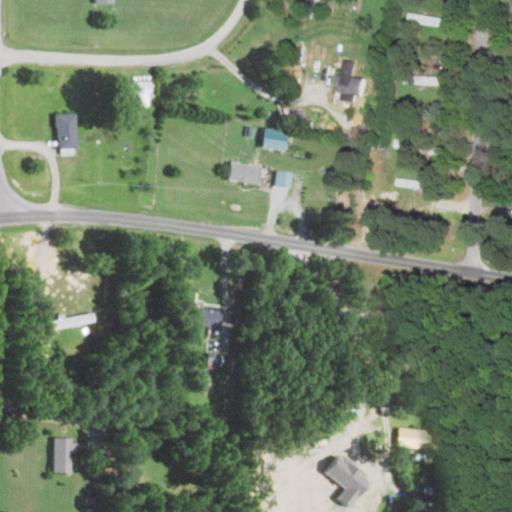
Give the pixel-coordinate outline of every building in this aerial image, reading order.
[(337,91),(342,92),(341,100),(355,101),(356,94),(363,95),(365,77),(338,74),(337,91)] [(447,76),(420,75),(419,84),(447,85),(447,76)] [(122,105),(145,106),(145,81),(123,81),(122,105)] [(72,148),(71,113),(50,114),(51,148),(72,148)] [(303,115),(284,114),(283,122),(303,123),(303,115)] [(280,150),(282,130),(258,128),(257,148),(280,150)] [(255,183),(255,164),(223,163),(223,182),(255,183)] [(270,186),(286,189),(289,173),(272,170),(270,186)] [(218,308),(181,309),(181,327),(218,326),(218,308)] [(434,432),(393,428),(391,446),(432,451),(434,432)] [(47,472),(68,472),(68,438),(48,437),(47,472)]
